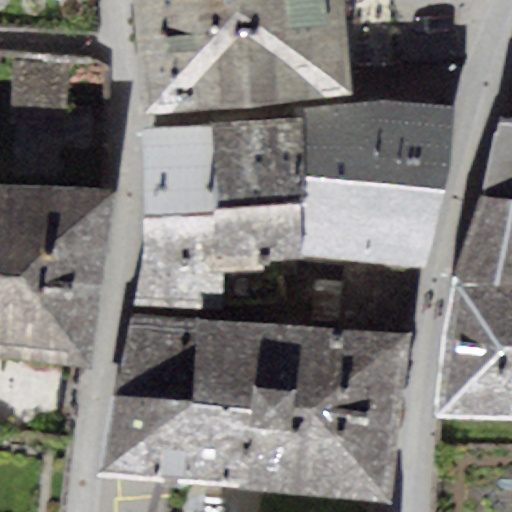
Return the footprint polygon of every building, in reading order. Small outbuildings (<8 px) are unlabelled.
[(134,0),(143,113),(351,95),(343,0),(134,0)] [(69,63),(13,61),(10,125),(67,127),(69,63)] [(296,110),(297,122),(302,121),(303,261),(346,263),(413,267),(430,267),(457,105),(383,101),(296,110)] [(297,122),(145,131),(147,219),(133,300),(226,304),(229,272),(303,271),(303,261),(302,121),(297,122)] [(511,122),(499,122),(482,197),(511,201),(511,122)] [(117,191),(0,186),(0,359),(93,370),(117,191)] [(511,201),(482,197),(456,277),(435,415),(511,417),(511,201)] [(413,267),(346,263),(339,331),(401,336),(413,267)] [(107,396),(99,477),(250,489),(269,326),(134,314),(115,398),(107,396)] [(339,331),(269,326),(250,489),(390,504),(413,337),(401,336),(339,331)]
